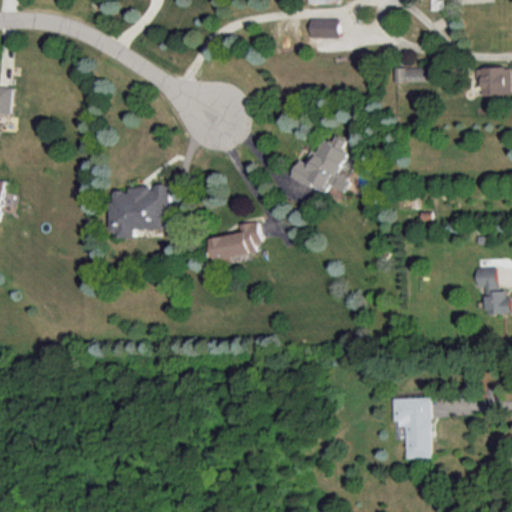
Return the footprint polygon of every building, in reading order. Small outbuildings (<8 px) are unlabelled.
[(342,17),(313,16),(313,35),(341,36),(342,17)] [(486,94),(511,93),(511,65),(480,66),(480,80),(486,80),(486,94)] [(398,80),(436,80),(436,66),(398,66),(398,80)] [(15,86),(0,84),(0,111),(13,112),(15,86)] [(342,170),(352,151),(346,148),(351,139),(340,133),(336,142),(327,137),(321,151),(315,148),(309,161),(304,158),(295,175),(329,192),(334,183),(348,190),(355,177),(342,170)] [(0,218),(8,179),(0,177),(0,218)] [(170,227),(171,183),(156,182),(156,185),(131,184),(131,189),(113,189),(111,229),(120,230),(120,236),(137,237),(137,226),(170,227)] [(214,237),(218,259),(260,251),(258,241),(265,240),(261,219),(242,223),(244,231),(214,237)] [(480,266),(481,285),(489,284),(490,313),(511,311),(511,292),(511,288),(500,289),(499,265),(480,266)] [(409,457),(435,456),(433,395),(397,396),(397,425),(408,425),(409,457)]
